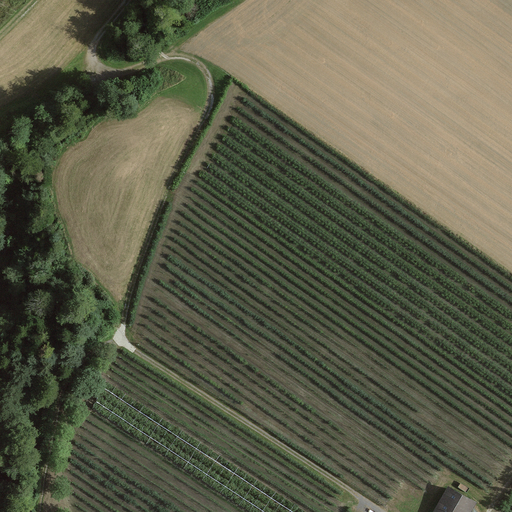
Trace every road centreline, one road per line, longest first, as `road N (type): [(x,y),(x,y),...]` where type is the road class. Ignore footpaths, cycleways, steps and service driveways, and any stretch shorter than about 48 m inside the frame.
road 1 (track): [(162,54),(205,71),(207,105),(137,264),(120,337),(83,356),(67,377),(37,511)]
road 2 (track): [(120,337),(377,511)]
road 3 (track): [(124,0),(95,37),(92,63),(116,70),(162,54)]
